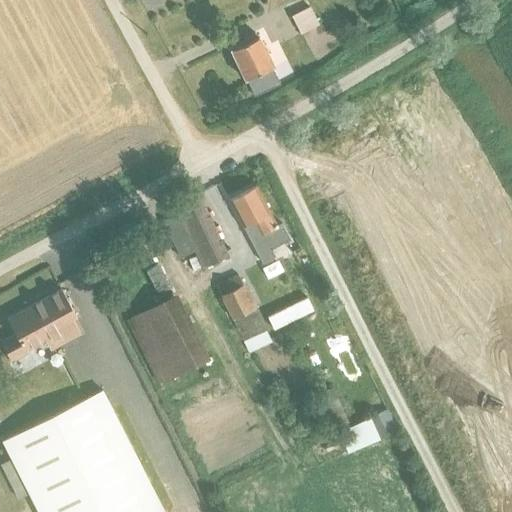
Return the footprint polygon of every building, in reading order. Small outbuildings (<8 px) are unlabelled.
[(310,6),(291,16),(301,34),(320,24),(310,6)] [(248,42),(231,50),(245,80),(246,79),(254,96),(280,84),(273,67),(274,67),(259,36),(255,32),(245,36),(248,42)] [(256,186),(229,200),(245,230),(246,229),(264,262),(276,256),(272,249),(291,239),(282,222),(277,225),(256,186)] [(181,211),(162,220),(181,258),(194,252),(203,269),(228,256),(201,199),(180,209),(181,211)] [(162,303),(127,320),(159,383),(210,358),(177,295),(175,296),(157,263),(145,270),(162,303)] [(239,273),(216,284),(222,296),(220,297),(231,321),(233,320),(243,341),(268,330),(256,307),(257,306),(245,283),(244,284),(239,273)] [(15,330),(0,338),(0,339),(12,361),(29,352),(28,349),(41,343),(40,342),(44,339),(50,350),(81,334),(72,318),(75,316),(61,290),(9,318),(15,330)] [(307,297),(267,317),(272,328),(312,309),(307,297)] [(333,387),(313,395),(318,405),(319,404),(331,429),(348,422),(337,398),(338,398),(333,387)] [(9,457),(0,461),(0,462),(18,497),(27,492),(37,511),(166,511),(103,389),(1,441),(9,457)] [(386,410),(339,432),(349,453),(397,431),(386,410)]
